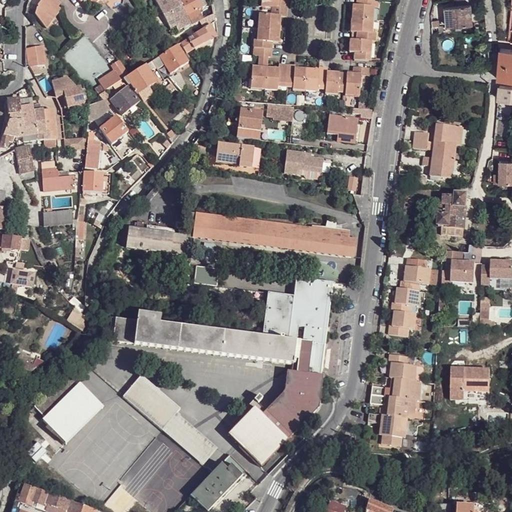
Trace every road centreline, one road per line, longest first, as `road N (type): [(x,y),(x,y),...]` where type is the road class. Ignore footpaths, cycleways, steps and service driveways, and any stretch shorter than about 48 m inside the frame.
road 1 (residential): [(266,511),(284,475),(342,415),(355,382),(398,69)]
road 2 (residential): [(172,159),(220,65),(220,0)]
